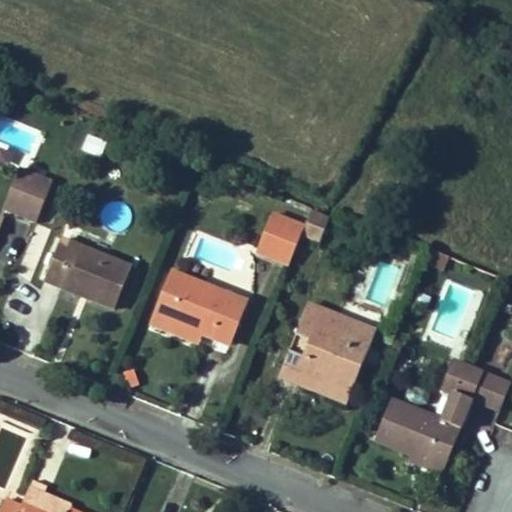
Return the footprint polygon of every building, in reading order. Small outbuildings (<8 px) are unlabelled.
[(82,150),(103,158),(108,143),(87,136),(82,150)] [(7,140),(0,156),(0,179),(27,192),(44,155),(7,140)] [(239,230),(275,245),(275,244),(285,220),(285,219),(291,204),(291,203),(256,190),(239,230)] [(291,204),(285,219),(304,227),(314,201),(296,194),(291,203),(291,204)] [(104,280),(119,241),(50,211),(32,254),(48,261),(50,257),(104,280)] [(310,212),(303,239),(321,243),(328,216),(310,212)] [(435,237),(434,236),(428,251),(441,257),(448,242),(435,237)] [(160,248),(143,288),(189,308),(213,318),(232,278),(160,248)] [(104,280),(50,257),(48,261),(101,284),(104,280)] [(338,374),(359,322),(327,309),(332,299),(300,286),(287,317),(302,324),(284,363),(300,370),(306,359),(338,374)] [(189,308),(143,288),(137,301),(184,320),(189,308)] [(284,363),(302,324),(287,317),(269,356),(284,363)] [(123,352),(117,341),(106,348),(112,358),(123,352)] [(435,447),(471,359),(434,344),(423,372),(450,383),(443,403),(383,377),(365,419),(435,447)] [(491,391),(499,371),(471,359),(463,380),(491,391)] [(25,463),(18,481),(34,487),(43,471),(25,463)] [(13,493),(0,488),(0,509),(6,511),(89,511),(95,499),(67,486),(69,483),(43,471),(34,487),(18,481),(13,493)] [(0,473),(0,488),(13,493),(18,481),(0,473)]
